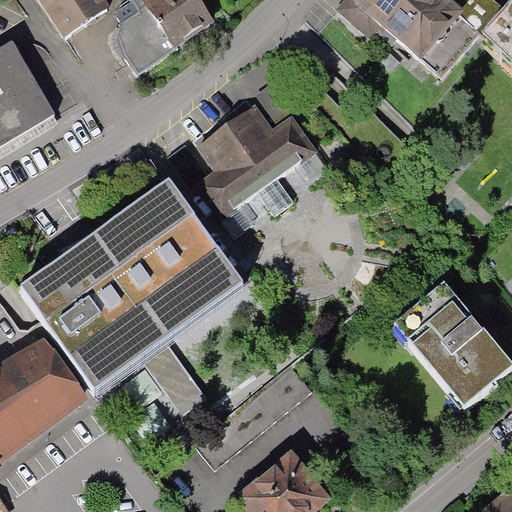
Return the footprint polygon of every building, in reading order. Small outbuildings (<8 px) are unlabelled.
[(38,0),(66,41),(111,9),(104,0),(38,0)] [(127,59),(138,78),(217,25),(199,0),(134,0),(132,2),(134,5),(117,16),(124,27),(122,41),(127,59)] [(384,53),(398,38),(442,77),(502,8),(492,0),(342,0),(334,9),(384,53)] [(511,16),(485,46),(511,72),(511,16)] [(0,50),(0,149),(8,145),(56,117),(13,43),(0,50)] [(227,218),(320,151),(294,114),(273,129),(257,106),(198,148),(215,172),(200,182),(227,218)] [(23,294),(98,397),(144,364),(169,346),(247,290),(171,186),(82,251),(23,294)] [(465,415),(511,374),(511,371),(444,292),(396,333),(465,415)] [(0,462),(87,399),(43,338),(0,363),(0,462)] [(169,346),(144,364),(184,418),(208,400),(169,346)] [(194,445),(213,469),(307,393),(288,370),(194,445)] [(247,511),(316,511),(331,500),(292,452),(236,498),(247,511)] [(482,511),(511,511),(511,482),(480,509),(482,511)]
